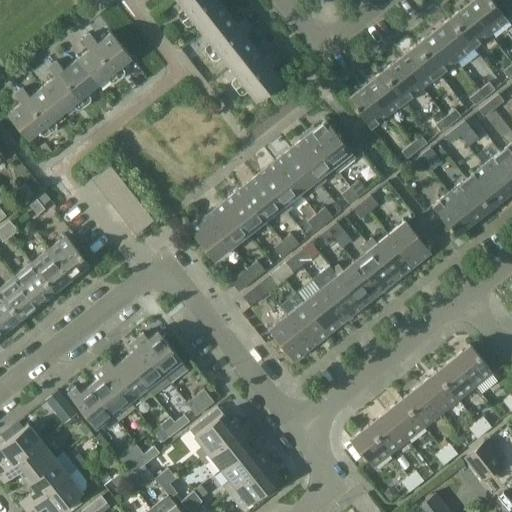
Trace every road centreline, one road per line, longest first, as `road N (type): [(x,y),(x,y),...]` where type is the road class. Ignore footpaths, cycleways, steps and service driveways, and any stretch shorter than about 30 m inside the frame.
road 1 (residential): [(297,430),(511,262)]
road 2 (residential): [(297,430),(164,265),(148,278)]
road 3 (residential): [(148,278),(0,398)]
road 4 (residential): [(282,0),(311,28),(329,32),(382,0)]
